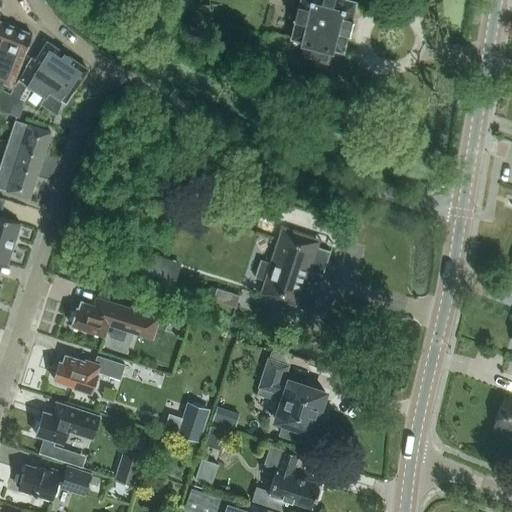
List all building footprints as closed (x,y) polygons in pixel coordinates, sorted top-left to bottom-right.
[(351,19),(355,1),(350,0),(299,0),(299,5),(297,5),(294,20),(295,20),(290,38),(303,41),(300,52),(302,56),(324,61),(328,59),(330,49),(343,52),(347,34),(348,34),(352,20),(351,19)] [(32,35),(0,22),(0,82),(12,87),(32,35)] [(75,88),(87,69),(47,42),(37,58),(75,88)] [(75,88),(37,58),(35,60),(31,58),(10,94),(0,89),(0,110),(18,116),(23,100),(19,98),(26,85),(44,100),(40,106),(57,114),(57,113),(61,100),(65,102),(75,88)] [(43,154),(50,132),(17,121),(9,143),(43,154)] [(36,176),(43,154),(9,143),(2,165),(36,176)] [(0,188),(29,198),(36,176),(2,165),(0,170),(0,188)] [(0,209),(3,200),(0,198),(0,261),(7,264),(20,223),(0,217),(0,209)] [(310,271),(322,274),(330,251),(318,247),(320,239),(281,226),(269,262),(260,259),(254,277),(263,280),(258,295),(298,307),(310,271)] [(180,262),(144,250),(131,286),(167,298),(180,262)] [(238,295),(215,288),(211,300),(234,307),(238,295)] [(150,339),(157,317),(95,297),(92,304),(81,301),(78,308),(76,308),(71,325),(104,336),(107,325),(150,339)] [(120,379),(124,364),(97,355),(95,362),(84,359),(83,360),(64,354),(62,362),(59,361),(53,379),(72,385),(71,387),(90,393),(97,371),(120,379)] [(311,432),(325,391),(288,379),(288,381),(283,380),(288,365),(268,358),(256,394),(270,399),(271,395),(282,399),(275,419),(284,422),(280,433),(298,440),(302,429),(311,432)] [(511,401),(504,398),(493,427),(510,433),(511,430),(511,401)] [(63,443),(67,430),(91,437),(98,416),(62,405),(58,416),(43,411),(35,434),(43,437),(55,441),(63,443)] [(203,422),(190,418),(184,437),(197,441),(203,422)] [(225,429),(209,424),(202,445),(219,450),(225,429)] [(43,437),(38,453),(49,457),(53,445),(55,441),(43,437)] [(311,507),(319,483),(291,474),(298,454),(283,449),(282,449),(269,445),(261,469),(274,474),(269,491),(256,486),(251,500),(282,510),(285,499),(311,507)] [(142,459),(120,452),(112,478),(134,484),(142,459)] [(216,463),(200,458),(191,484),(204,489),(206,483),(210,484),(216,463)] [(64,473),(51,468),(50,471),(36,466),(35,467),(26,464),(18,488),(52,499),(56,486),(83,495),(91,474),(66,466),(64,473)] [(251,511),(228,504),(229,500),(191,488),(183,511),(251,511)]
